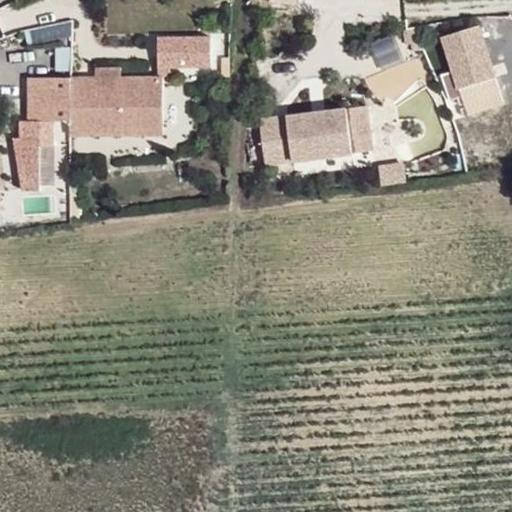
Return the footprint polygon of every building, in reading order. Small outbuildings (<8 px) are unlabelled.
[(481,24),(447,34),(463,86),(497,75),(481,24)] [(231,81),(231,33),(197,33),(197,81),(231,81)] [(102,68),(102,77),(126,77),(126,68),(102,68)] [(62,77),(35,77),(34,119),(63,119),(62,77)] [(79,77),(62,77),(63,119),(78,120),(79,77)] [(170,77),(153,78),(153,127),(77,128),(78,136),(170,136),(170,77)] [(102,77),(79,77),(78,120),(77,128),(153,127),(153,78),(126,77),(102,77)] [(369,105),(351,107),(357,152),(375,149),(369,105)] [(351,107),(264,119),(269,163),(357,152),(351,107)]
